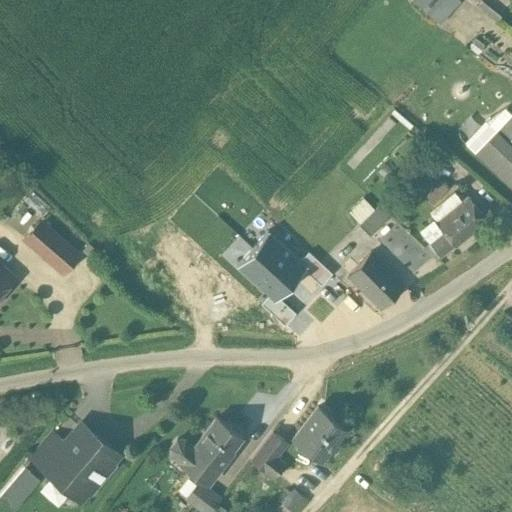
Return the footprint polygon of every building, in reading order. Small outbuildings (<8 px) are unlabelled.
[(412,0),(440,23),(459,0),(412,0)] [(511,110),(474,151),(511,185),(511,110)] [(470,113),(460,125),(469,133),(479,121),(470,113)] [(257,219),(221,184),(189,207),(198,218),(220,246),(225,243),(237,260),(242,268),(243,268),(278,241),(273,235),(260,217),(257,219)] [(467,195),(435,220),(443,230),(428,241),(439,255),(453,244),(455,245),(487,219),(467,195)] [(184,204),(167,217),(178,233),(195,220),(184,204)] [(376,204),(358,222),(370,233),(387,215),(376,204)] [(206,266),(171,293),(186,313),(230,281),(222,271),(237,260),(225,243),(220,246),(198,218),(195,220),(178,233),(206,266)] [(78,253),(43,223),(28,241),(62,271),(78,253)] [(278,241),(243,268),(288,329),(309,315),(333,298),(287,234),(278,241)] [(397,252),(411,270),(426,259),(412,241),(397,252)] [(402,282),(370,250),(348,273),(380,305),(402,282)] [(0,289),(12,276),(0,265),(0,289)] [(318,405),(294,437),(321,457),(345,426),(318,405)] [(216,417),(194,446),(185,439),(178,439),(172,447),(172,454),(181,461),(180,462),(208,483),(234,450),(232,449),(242,436),(216,417)] [(68,442),(47,467),(80,494),(87,486),(92,490),(112,466),(107,462),(114,454),(81,426),(68,442)] [(52,429),(27,458),(43,471),(47,467),(68,442),(52,429)] [(273,431),(251,459),(275,478),(286,463),(277,456),(287,442),(273,431)] [(0,496),(14,508),(41,476),(24,462),(0,490),(0,496)] [(210,511),(222,497),(200,480),(188,496),(208,511),(210,511)] [(294,485),(273,504),(280,511),(286,511),(304,496),(294,485)]
